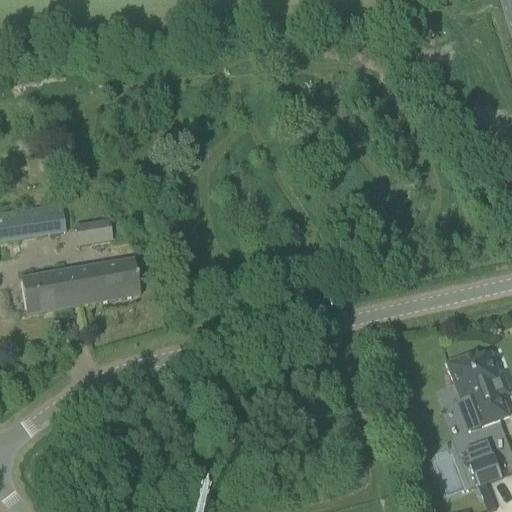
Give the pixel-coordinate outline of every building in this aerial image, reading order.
[(0,245),(66,235),(61,206),(0,214),(0,245)] [(106,223),(90,226),(93,247),(109,245),(106,223)] [(139,299),(135,280),(133,264),(52,277),(19,282),(26,318),(139,299)] [(476,355),(447,366),(454,385),(459,398),(455,400),(468,434),(482,429),(490,426),(508,419),(497,387),(501,385),(490,356),(479,360),(476,355)] [(487,443),(463,452),(470,471),(477,490),(501,481),(494,462),(487,443)]
